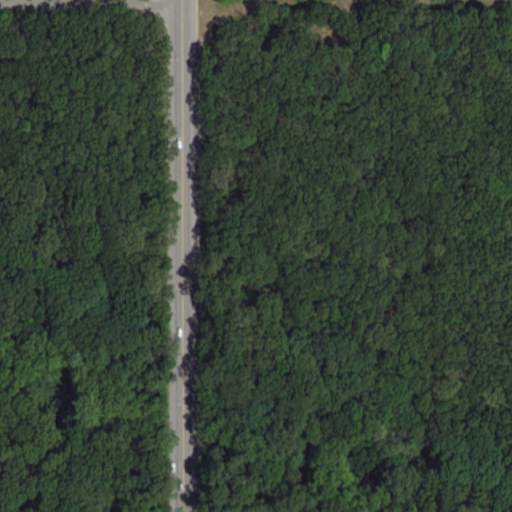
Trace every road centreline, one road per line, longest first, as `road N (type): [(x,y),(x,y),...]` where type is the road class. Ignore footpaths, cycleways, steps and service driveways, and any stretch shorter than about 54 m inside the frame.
road 1 (tertiary): [(181,0),(181,511)]
road 2 (residential): [(181,0),(0,1)]
